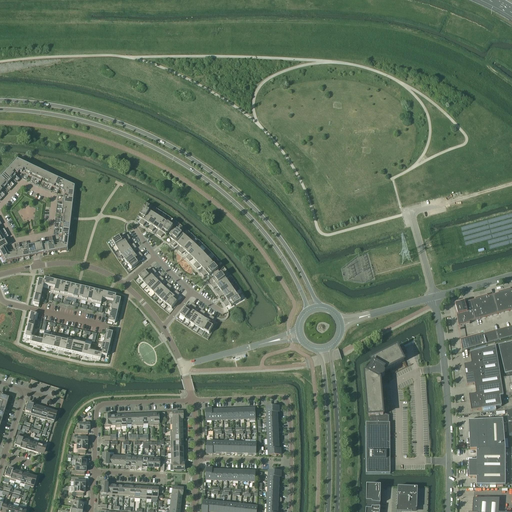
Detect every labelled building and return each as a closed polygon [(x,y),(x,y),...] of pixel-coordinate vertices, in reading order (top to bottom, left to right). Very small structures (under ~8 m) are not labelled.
[(16,159),(16,161),(8,170),(7,169),(15,177),(15,176),(14,176),(16,174),(17,174),(19,173),(16,159)] [(17,161),(16,159),(19,173),(21,174),(22,172),(24,174),(24,175),(28,165),(28,166),(17,161)] [(33,169),(28,166),(29,165),(28,165),(24,175),(28,177),(28,176),(30,176),(34,167),(33,169)] [(38,171),(33,169),(34,167),(30,176),(31,177),(31,178),(35,180),(39,170),(38,171)] [(8,170),(4,174),(3,173),(3,174),(10,180),(11,179),(12,180),(15,177),(7,169),(8,170)] [(45,172),(44,174),(39,171),(39,170),(35,180),(39,182),(39,181),(41,181),(41,180),(42,180),(45,174),(44,174),(45,172)] [(47,186),(52,176),(52,175),(51,177),(46,175),(47,173),(46,173),(46,174),(45,174),(42,180),(43,181),(42,182),(44,183),(43,184),(47,186)] [(4,175),(0,179),(0,178),(0,179),(7,185),(10,182),(9,181),(10,180),(3,174),(4,175)] [(57,179),(51,177),(52,176),(47,186),(51,188),(52,186),(53,187),(57,178),(57,179)] [(62,182),(57,180),(58,178),(57,178),(53,187),(55,188),(54,189),(58,191),(63,180),(62,182)] [(75,186),(73,187),(62,182),(63,181),(63,180),(58,191),(59,190),(61,191),(61,192),(63,193),(75,186)] [(72,199),(73,187),(75,186),(63,193),(63,196),(64,196),(64,198),(63,198),(74,200),(74,199),(72,199)] [(142,220),(139,224),(141,225),(149,211),(144,208),(139,218),(142,220)] [(63,218),(70,218),(72,218),(70,217),(71,212),(72,212),(61,210),(61,215),(62,215),(62,217),(63,217),(63,218)] [(143,226),(146,222),(148,224),(152,217),(154,214),(149,211),(141,225),(143,226)] [(154,214),(152,217),(148,224),(151,225),(148,229),(150,231),(152,228),(159,217),(154,214)] [(159,217),(152,228),(150,231),(152,232),(155,228),(157,229),(164,220),(159,217)] [(160,231),(157,235),(159,237),(168,223),(164,220),(157,229),(160,231)] [(166,236),(168,233),(170,235),(174,229),(172,228),(173,227),(168,223),(159,237),(161,238),(164,234),(166,236)] [(173,241),(170,245),(171,246),(182,233),(177,230),(176,231),(174,229),(170,235),(172,236),(170,239),(173,241)] [(176,244),(179,246),(186,237),(182,233),(171,246),(173,248),(176,244)] [(128,235),(124,238),(122,235),(112,241),(115,246),(129,237),(128,235)] [(69,243),(67,242),(68,237),(69,238),(69,237),(58,236),(61,237),(60,244),(68,251),(66,249),(67,243),(69,243)] [(126,242),(130,239),(129,237),(115,246),(118,251),(128,245),(126,242)] [(190,241),(186,237),(179,246),(181,248),(178,251),(180,253),(190,241)] [(181,254),(185,251),(187,253),(195,244),(190,241),(180,253),(181,254)] [(53,246),(52,243),(54,254),(55,254),(54,252),(59,251),(60,253),(60,252),(60,251),(66,250),(68,251),(60,244),(53,246)] [(43,254),(48,253),(48,255),(49,255),(47,245),(45,245),(45,244),(41,245),(43,256),(43,254)] [(118,251),(122,256),(135,246),(134,244),(130,247),(128,245),(118,251)] [(189,255),(186,258),(187,260),(199,248),(195,244),(187,253),(189,255)] [(41,245),(34,246),(36,256),(42,254),(43,256),(41,245)] [(29,259),(29,257),(36,256),(34,246),(27,248),(29,259)] [(122,256),(125,260),(134,253),(132,251),(136,248),(135,246),(122,256)] [(0,256),(0,257),(2,256),(5,262),(8,255),(4,248),(7,247),(0,250),(0,253),(1,256),(0,256)] [(192,258),(195,260),(203,252),(199,248),(187,260),(189,262),(192,258)] [(5,262),(11,261),(12,262),(12,261),(17,260),(17,261),(15,250),(15,253),(8,255),(5,262)] [(197,262),(193,266),(195,268),(207,256),(203,252),(195,260),(197,262)] [(140,253),(136,256),(134,253),(125,260),(128,265),(141,255),(140,253)] [(139,260),(143,257),(141,255),(128,265),(132,269),(141,262),(139,260)] [(200,266),(202,268),(210,260),(207,256),(195,268),(196,269),(200,266)] [(202,268),(204,270),(200,274),(202,275),(214,265),(210,260),(202,268)] [(209,276),(211,274),(213,276),(219,272),(217,270),(218,269),(214,265),(202,275),(203,277),(207,274),(209,276)] [(139,278),(143,282),(155,271),(153,269),(150,273),(147,270),(145,272),(139,278)] [(143,282),(147,286),(155,278),(153,276),(156,273),(155,271),(143,282)] [(214,283),(210,286),(212,288),(225,278),(221,273),(220,274),(219,272),(213,276),(215,278),(212,280),(214,283)] [(147,286),(150,290),(162,279),(160,277),(157,281),(155,278),(147,286)] [(225,278),(212,288),(213,290),(217,287),(219,289),(228,282),(225,278)] [(44,282),(43,285),(54,288),(55,288),(56,282),(44,279),(43,282),(44,282)] [(162,279),(150,290),(154,294),(162,286),(160,284),(164,280),(162,279)] [(38,281),(35,293),(41,294),(43,285),(44,282),(43,282),(38,281)] [(217,294),(218,296),(231,287),(228,282),(219,289),(221,291),(217,294)] [(154,294),(159,298),(170,286),(168,284),(165,288),(162,286),(154,294)] [(170,286),(159,298),(163,302),(170,293),(168,291),(171,288),(170,286)] [(224,295),(225,298),(235,292),(231,287),(218,296),(219,298),(224,295)] [(495,305),(501,304),(507,302),(504,291),(498,293),(498,295),(493,296),(495,305)] [(163,302),(167,305),(178,293),(176,292),(173,295),(170,293),(163,302)] [(227,300),(223,303),(224,305),(238,296),(235,292),(225,298),(227,300)] [(35,293),(32,305),(34,305),(34,306),(38,307),(41,294),(35,293)] [(103,293),(101,299),(102,299),(113,302),(114,299),(115,296),(103,293)] [(178,293),(167,305),(172,309),(177,303),(179,300),(176,298),(179,295),(178,293)] [(231,307),(241,301),(238,296),(224,305),(225,307),(229,304),(231,307)] [(490,307),(495,305),(493,296),(487,298),(487,296),(481,298),(484,308),(490,307)] [(472,311),(478,310),(484,308),(481,298),(475,299),(475,300),(475,301),(470,302),(472,311)] [(111,304),(110,310),(117,312),(119,300),(114,299),(113,302),(112,304),(111,304)] [(463,314),(467,313),(472,311),(470,302),(465,304),(464,303),(465,303),(464,302),(460,304),(463,314)] [(504,313),(510,312),(507,302),(501,304),(504,313)] [(498,315),(504,313),(501,304),(495,305),(498,315)] [(180,316),(185,319),(194,306),(192,305),(190,309),(187,307),(180,316)] [(492,316),(498,315),(495,305),(490,307),(492,316)] [(185,319),(190,322),(196,313),(193,311),(196,307),(194,306),(185,319)] [(486,318),(492,316),(490,307),(484,308),(486,318)] [(481,319),(486,318),(484,308),(478,310),(481,319)] [(111,311),(108,324),(112,325),(112,324),(114,324),(117,312),(110,310),(110,311),(111,311)] [(475,321),(481,319),(478,310),(472,311),(475,321)] [(190,322),(194,326),(203,312),(201,311),(198,315),(196,313),(190,322)] [(469,323),(475,321),(472,311),(467,313),(469,323)] [(194,326),(199,329),(205,319),(202,317),(205,313),(203,312),(194,326)] [(30,314),(27,326),(35,328),(36,321),(35,321),(36,314),(32,313),(32,314),(30,314)] [(470,324),(469,323),(467,313),(463,314),(461,314),(464,326),(465,325),(470,324)] [(458,327),(464,326),(461,314),(456,316),(458,327)] [(204,331),(212,317),(210,316),(208,320),(205,319),(199,329),(204,331)] [(214,324),(212,323),(214,319),(212,317),(204,331),(209,334),(214,324)] [(27,326),(24,338),(30,339),(30,338),(31,338),(32,333),(33,334),(35,328),(27,326)] [(504,340),(510,338),(507,329),(502,330),(504,340)] [(101,343),(109,345),(112,333),(110,333),(110,331),(106,330),(103,344),(101,343)] [(498,342),(504,340),(502,330),(496,332),(498,342)] [(493,343),(498,342),(496,332),(490,334),(493,343)] [(42,340),(41,346),(47,348),(49,336),(43,334),(42,340)] [(487,345),(493,343),(490,334),(484,335),(487,345)] [(462,351),(487,345),(484,335),(477,337),(477,336),(460,341),(462,352),(462,351)] [(49,336),(47,348),(52,349),(55,337),(49,336)] [(55,337),(52,349),(58,351),(61,338),(55,337)] [(30,339),(29,344),(41,346),(42,340),(31,338),(30,338),(30,339)] [(61,338),(58,351),(64,352),(67,340),(61,338)] [(67,340),(64,352),(70,353),(73,341),(67,340)] [(73,341),(70,353),(76,355),(79,342),(73,341)] [(79,342),(76,355),(82,356),(84,344),(79,342)] [(511,342),(498,346),(505,374),(506,374),(507,378),(503,379),(506,396),(511,394),(511,377),(511,378),(510,373),(511,372),(511,342)] [(101,343),(100,350),(101,350),(100,354),(101,354),(100,356),(106,357),(109,345),(101,343)] [(84,344),(82,356),(87,358),(89,352),(91,345),(84,344)] [(466,380),(500,375),(495,347),(470,353),(471,364),(464,366),(466,380)] [(366,423),(366,432),(366,474),(390,474),(390,423),(389,423),(389,416),(383,414),(380,379),(380,378),(381,378),(382,378),(383,378),(384,377),(384,376),(384,375),(384,374),(384,373),(383,373),(384,372),(404,362),(397,349),(371,362),(373,366),(372,367),(369,372),(370,372),(369,373),(365,374),(368,417),(370,417),(370,423),(366,423)] [(89,352),(87,358),(99,360),(100,356),(101,354),(100,354),(89,352)] [(475,390),(501,385),(500,375),(466,380),(467,386),(475,385),(475,390)] [(500,397),(503,396),(501,385),(475,390),(476,395),(469,396),(470,401),(500,397)] [(4,397),(5,394),(0,393),(0,402),(7,404),(8,399),(4,397)] [(501,407),(500,397),(470,401),(471,412),(501,407)] [(29,416),(33,405),(27,404),(26,406),(24,406),(22,412),(25,412),(24,414),(29,416)] [(35,418),(38,407),(33,405),(29,416),(35,418)] [(40,419),(43,409),(38,407),(35,418),(40,419)] [(45,421),(48,410),(43,409),(40,419),(45,421)] [(55,417),(52,416),(54,412),(48,410),(45,421),(53,423),(55,417)] [(505,485),(505,448),(503,420),(469,421),(470,450),(476,450),(476,461),(469,461),(469,478),(476,478),(476,486),(477,486),(477,485),(505,485)] [(74,434),(87,435),(88,431),(89,431),(89,425),(86,425),(86,423),(82,423),(82,425),(78,425),(78,430),(75,430),(74,434)] [(14,446),(19,448),(23,437),(17,435),(14,446)] [(75,445),(86,445),(87,440),(86,440),(86,436),(79,436),(79,439),(76,439),(75,445)] [(25,450),(28,438),(23,437),(19,448),(20,448),(25,450)] [(28,439),(28,438),(25,450),(30,451),(33,441),(28,439)] [(35,453),(38,442),(33,441),(30,451),(35,453)] [(47,445),(46,445),(38,442),(35,453),(40,455),(42,450),(45,451),(47,445)] [(86,451),(86,445),(75,445),(77,445),(76,450),(78,451),(78,454),(85,455),(85,451),(86,451)] [(85,457),(73,457),(72,461),(74,461),(74,466),(85,467),(85,461),(84,461),(85,457)] [(85,472),(85,467),(74,466),(74,471),(71,471),(71,475),(84,476),(84,472),(85,472)] [(9,481),(13,470),(7,469),(6,471),(4,471),(2,477),(4,477),(4,479),(9,481)] [(14,483),(18,472),(13,470),(9,481),(14,483)] [(20,482),(23,474),(18,472),(14,483),(15,483),(15,481),(20,482)] [(20,482),(20,484),(25,486),(28,475),(23,474),(20,482)] [(33,488),(35,482),(32,482),(33,477),(28,475),(25,486),(33,488)] [(73,487),(84,488),(84,482),(83,482),(84,479),(71,478),(70,482),(73,482),(73,487)] [(366,509),(365,511),(379,511),(380,508),(380,505),(381,487),(367,486),(366,503),(367,503),(366,509)] [(84,494),(84,488),(73,487),(73,493),(76,493),(76,497),(83,497),(83,494),(84,494)] [(418,488),(398,487),(397,511),(398,511),(411,511),(412,511),(416,511),(416,509),(417,509),(417,496),(417,488),(418,488)] [(71,508),(82,510),(83,504),(82,504),(82,500),(75,499),(75,503),(72,502),(71,508)] [(498,511),(499,499),(473,499),(472,511),(498,511)]
